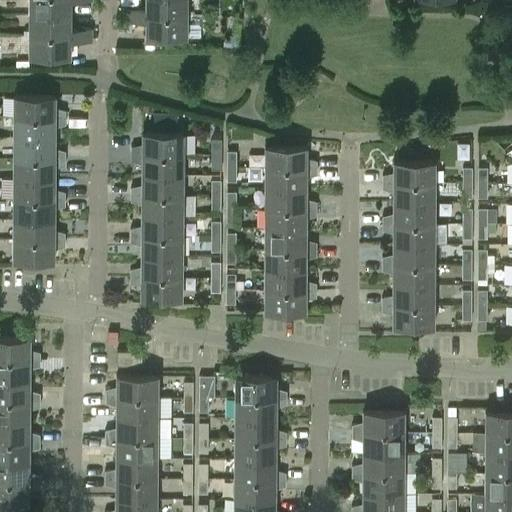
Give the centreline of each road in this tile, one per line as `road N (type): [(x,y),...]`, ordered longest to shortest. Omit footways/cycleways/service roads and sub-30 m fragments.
road 1 (residential): [(97,316),(318,356)]
road 2 (residential): [(97,316),(96,96)]
road 3 (residential): [(346,361),(348,149)]
road 4 (residential): [(70,511),(72,313)]
road 5 (residential): [(346,361),(511,368)]
road 6 (residential): [(316,511),(318,356)]
